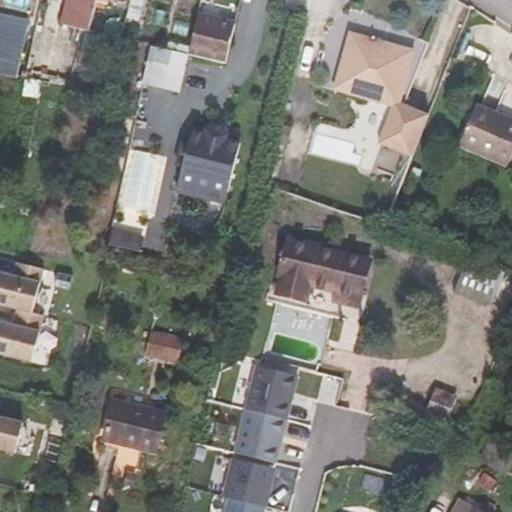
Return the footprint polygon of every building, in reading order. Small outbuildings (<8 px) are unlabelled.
[(83,30),(90,32),(97,1),(97,0),(67,0),(62,25),(83,30)] [(131,0),(125,29),(124,33),(134,35),(142,0),(131,0)] [(226,63),(236,23),(199,13),(190,55),(226,63)] [(28,21),(0,14),(0,71),(6,72),(17,75),(28,21)] [(394,103),(400,102),(414,49),(409,45),(355,30),(350,31),(346,45),(350,49),(345,69),(339,70),(335,84),(339,88),(394,103)] [(224,73),(226,63),(190,55),(189,55),(183,80),(209,87),(213,70),(224,73)] [(477,105),(475,109),(503,121),(505,117),(477,105)] [(503,121),(475,109),(460,145),(508,166),(511,156),(511,119),(505,117),(503,121)] [(176,157),(174,169),(222,181),(234,132),(220,129),(218,122),(204,119),(198,124),(185,121),(182,133),(176,131),(171,156),(176,157)] [(334,293),(337,294),(348,254),(288,239),(277,278),(279,279),(276,294),(307,303),(311,287),(334,293)] [(337,294),(362,301),(372,260),(348,254),(337,294)] [(469,256),(453,293),(490,309),(507,271),(469,256)] [(19,262),(15,276),(0,272),(0,304),(20,309),(34,312),(45,269),(19,262)] [(337,294),(334,304),(359,310),(362,301),(337,294)] [(45,315),(34,312),(20,309),(16,325),(0,321),(0,352),(34,361),(45,315)] [(151,330),(150,334),(184,341),(185,337),(151,330)] [(184,341),(150,334),(145,357),(179,364),(184,341)] [(255,376),(247,410),(288,420),(296,386),(255,376)] [(455,399),(436,392),(427,414),(446,422),(455,399)] [(166,412),(113,399),(103,441),(156,453),(166,412)] [(247,410),(236,454),(277,464),(288,420),(247,410)] [(30,425),(0,417),(0,448),(23,454),(30,425)] [(511,465),(511,438),(496,430),(479,460),(506,476),(511,465)] [(234,460),(225,498),(229,499),(266,508),(275,470),(234,460)] [(470,511),(474,506),(459,498),(450,511),(470,511)] [(264,511),(266,508),(229,499),(225,511),(264,511)]
